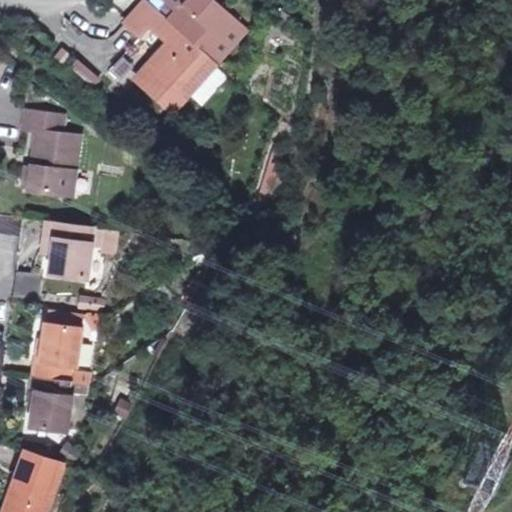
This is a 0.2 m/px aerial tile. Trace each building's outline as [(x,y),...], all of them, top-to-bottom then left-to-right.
[(156,98),(176,115),(220,66),(207,56),(171,22),(146,0),(125,24),(140,39),(149,29),(168,46),(150,66),(170,83),(156,98)] [(171,22),(207,56),(238,22),(213,0),(184,0),(188,3),(171,22)] [(73,61),(69,71),(95,84),(100,74),(73,61)] [(150,66),(137,81),(156,98),(170,83),(150,66)] [(63,134),(65,114),(26,108),(23,129),(38,131),(29,189),(73,195),(81,137),(63,134)] [(269,202),(290,156),(273,149),(253,195),(269,202)] [(95,228),(48,222),(46,239),(55,240),(53,254),(51,273),(88,278),(92,248),(95,228)] [(95,228),(92,248),(106,249),(109,230),(95,228)] [(109,230),(106,249),(118,250),(121,232),(109,230)] [(55,240),(46,239),(44,252),(53,254),(55,240)] [(209,244),(202,248),(207,258),(215,254),(209,244)] [(34,299),(36,273),(15,271),(13,297),(34,299)] [(192,303),(203,283),(196,279),(184,299),(192,303)] [(80,298),(79,310),(105,314),(106,302),(80,298)] [(54,311),(52,323),(78,327),(80,315),(54,311)] [(37,360),(35,376),(71,381),(72,370),(73,367),(77,367),(82,328),(78,327),(52,323),(47,323),(41,360),(37,360)] [(72,370),(71,381),(91,384),(92,372),(72,370)] [(36,392),(31,427),(67,432),(73,396),(69,396),(69,391),(89,394),(91,384),(71,381),(35,376),(32,392),(36,392)] [(7,511),(47,511),(64,465),(26,452),(14,486),(16,487),(7,511)]
